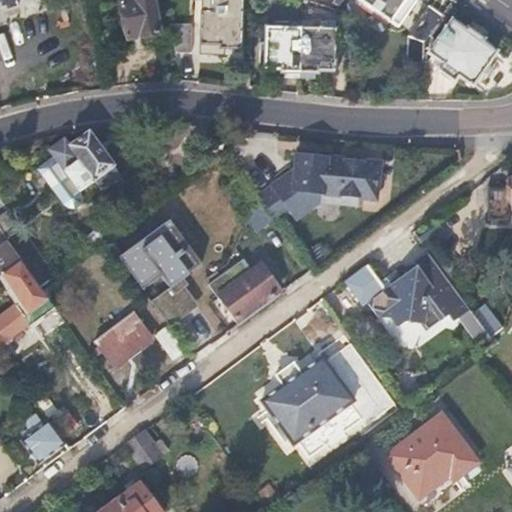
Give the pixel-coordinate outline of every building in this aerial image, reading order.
[(152,0),(130,0),(120,2),(127,39),(158,33),(152,0)] [(200,0),(199,54),(220,55),(220,48),(240,48),(240,0),(200,0)] [(416,0),(354,0),(354,1),(379,17),(383,13),(388,16),(394,8),(405,15),(416,0)] [(429,7),(406,37),(420,42),(424,36),(440,15),(429,7)] [(440,15),(424,36),(433,42),(425,54),(439,64),(435,70),(451,82),(456,76),(470,86),(494,53),(480,42),(482,39),(467,28),(463,29),(441,13),(440,15)] [(262,27),(261,69),(277,69),(277,73),(280,73),(280,78),(296,77),(297,22),(286,21),(285,28),(262,27)] [(297,22),(296,77),(311,78),(312,73),(315,70),(331,70),(332,29),(309,28),(309,22),(297,22)] [(171,26),(176,54),(190,53),(190,26),(171,26)] [(49,149),(56,159),(71,180),(80,192),(95,181),(101,190),(121,177),(88,132),(70,145),(65,138),(49,149)] [(272,188),(263,195),(279,217),(288,210),(292,215),(320,194),(356,198),(374,200),(375,192),(380,188),(382,178),(377,172),(378,165),(344,161),(343,166),(325,164),(326,159),(295,156),(294,171),(271,188),(272,188)] [(56,159),(41,170),(56,191),(71,180),(56,159)] [(511,176),(506,177),(505,187),(491,187),(490,220),(511,220),(511,176)] [(356,198),(320,194),(292,215),(296,221),(319,204),(355,208),(356,198)] [(263,195),(258,198),(274,220),(279,217),(263,195)] [(259,209),(246,219),(257,233),(270,223),(259,209)] [(6,211),(0,214),(0,229),(8,242),(9,242),(21,234),(6,211)] [(80,235),(91,251),(106,240),(107,239),(96,223),(80,235)] [(164,262),(149,241),(131,254),(146,276),(164,262)] [(0,248),(0,274),(1,275),(3,274),(20,261),(21,260),(9,242),(8,242),(0,248)] [(317,244),(306,253),(315,263),(326,255),(317,244)] [(390,275),(382,280),(370,263),(346,281),(362,302),(366,303),(369,301),(378,313),(386,308),(398,324),(405,319),(423,323),(446,307),(454,319),(470,308),(430,250),(406,267),(408,271),(403,275),(401,271),(395,275),(390,275)] [(3,274),(22,300),(1,316),(14,333),(52,305),(40,288),(20,261),(3,274)] [(261,266),(237,285),(256,311),(280,293),(261,266)] [(187,285),(153,297),(162,323),(196,312),(187,285)] [(234,287),(221,297),(240,323),(256,311),(237,285),(234,287)] [(473,311),(492,337),(504,328),(502,325),(485,302),(473,311)] [(137,313),(97,343),(115,366),(154,337),(137,313)] [(168,323),(156,331),(173,353),(185,345),(168,323)] [(348,398),(352,394),(320,352),(299,367),(292,358),(274,372),(280,381),(260,397),(292,440),(297,436),(348,398)] [(24,406),(22,410),(29,419),(28,422),(28,426),(28,428),(32,434),(23,441),(39,463),(67,443),(34,398),(24,406)] [(79,425),(68,410),(55,419),(66,434),(79,425)] [(442,416),(389,456),(420,497),(458,469),(461,473),(462,472),(476,461),(442,416)] [(125,446),(141,467),(161,453),(145,431),(125,446)] [(65,491),(80,511),(92,504),(76,482),(65,491)] [(118,500),(127,511),(162,511),(142,483),(118,500)] [(102,511),(127,511),(118,500),(102,511)]
